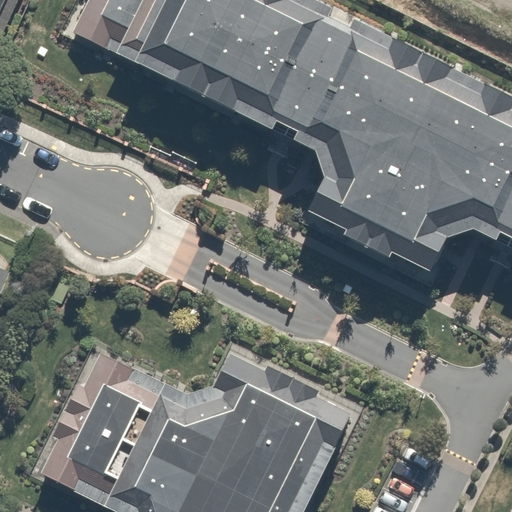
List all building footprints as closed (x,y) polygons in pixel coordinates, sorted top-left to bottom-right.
[(0,0),(0,41),(4,43),(23,0),(0,0)] [(330,186),(313,220),(351,238),(349,243),(394,266),(397,261),(436,280),(452,246),(478,237),(501,249),(505,241),(511,244),(511,104),(359,28),(354,37),(333,26),(337,17),(303,0),(89,0),(91,1),(74,35),(277,138),(282,130),(302,140),(298,148),(320,159),(330,186)] [(167,102),(122,82),(104,120),(122,127),(118,136),(145,149),(167,102)] [(217,172),(197,162),(190,178),(209,188),(206,195),(225,205),(250,154),(231,144),(221,163),(217,172)] [(0,308),(17,271),(0,263),(0,308)] [(311,511),(356,422),(322,405),(324,399),(272,373),(270,379),(235,362),(220,394),(193,403),(105,359),(88,392),(82,389),(56,443),(61,445),(44,478),(110,511),(109,511),(311,511)]
